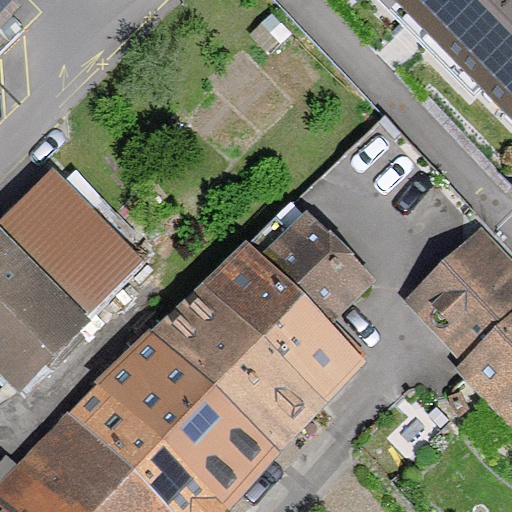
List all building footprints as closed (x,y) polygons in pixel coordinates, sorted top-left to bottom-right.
[(0,0),(0,36),(18,19),(0,0)] [(511,0),(383,0),(511,131),(511,0)] [(0,377),(11,389),(139,266),(49,173),(0,220),(0,377)] [(323,414),(366,370),(326,331),(373,282),(305,216),(259,264),(240,246),(196,290),(323,414)] [(403,306),(463,367),(511,318),(511,267),(478,233),(403,306)] [(274,463),(323,414),(196,290),(148,339),(274,463)] [(511,431),(511,318),(463,367),(456,374),(511,431)] [(225,511),(226,511),(274,463),(148,339),(99,389),(225,511)] [(126,511),(225,511),(99,389),(51,438),(126,511)] [(9,511),(126,511),(51,438),(0,489),(0,502),(5,508),(9,511)]
